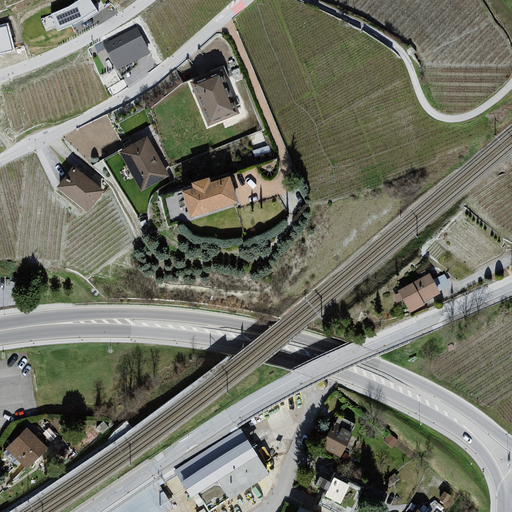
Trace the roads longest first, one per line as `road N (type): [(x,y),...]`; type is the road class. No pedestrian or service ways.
road 1 (secondary): [(56,323),(161,330),(334,370),(452,426),(481,450),(506,492)]
road 2 (secondary): [(511,444),(445,395),(299,337),(152,313),(56,323)]
road 3 (residential): [(85,511),(249,403),(364,346)]
road 4 (residential): [(0,158),(122,96),(239,0)]
road 5 (unclassified): [(308,0),(399,55),(427,108),(443,121),(476,116),(511,85)]
road 6 (unknown): [(221,18),(283,165),(281,177),(263,187)]
road 7 (unclassified): [(364,346),(511,285)]
